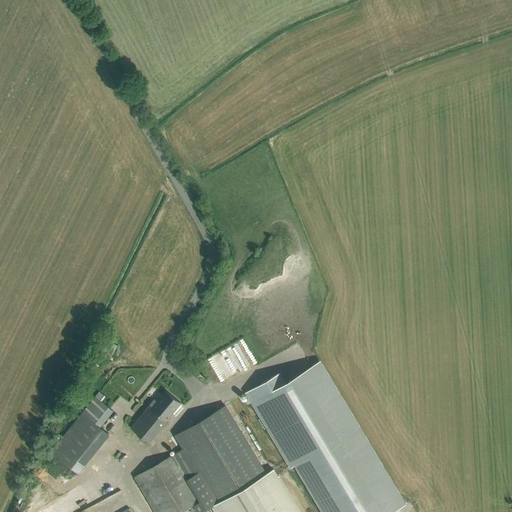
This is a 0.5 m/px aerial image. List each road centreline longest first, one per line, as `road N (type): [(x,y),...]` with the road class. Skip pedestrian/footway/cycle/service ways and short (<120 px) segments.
road 1 (unclassified): [(212,400),(170,356),(174,331),(209,273),(208,241),(70,0)]
road 2 (unknown): [(308,347),(212,400),(120,466),(149,511)]
